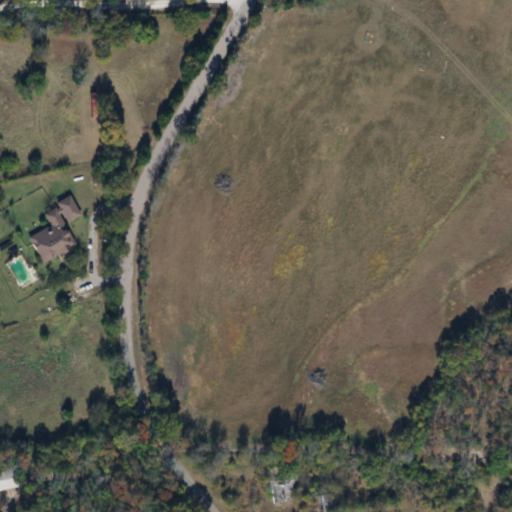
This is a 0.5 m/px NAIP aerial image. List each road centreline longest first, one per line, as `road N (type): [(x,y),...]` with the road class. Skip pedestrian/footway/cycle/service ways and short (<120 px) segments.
road 1 (residential): [(211,511),(151,437),(133,399),(124,280),(129,230),(152,165),(249,0)]
road 2 (residential): [(0,0),(191,0)]
